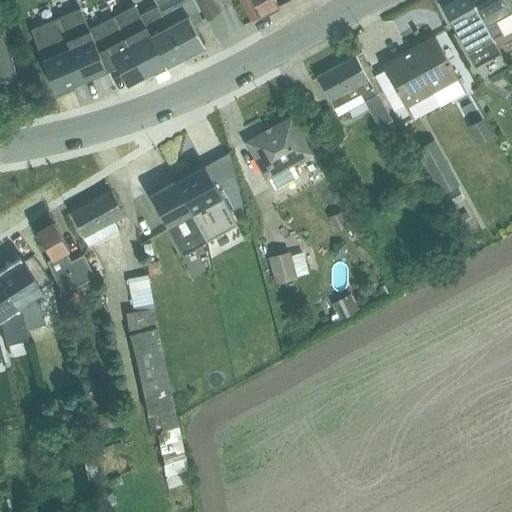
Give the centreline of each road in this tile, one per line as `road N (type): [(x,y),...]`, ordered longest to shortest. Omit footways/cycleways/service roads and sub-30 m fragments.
road 1 (tertiary): [(228,84),(0,149)]
road 2 (tertiary): [(228,84),(371,0)]
road 3 (unknown): [(102,125),(134,260)]
